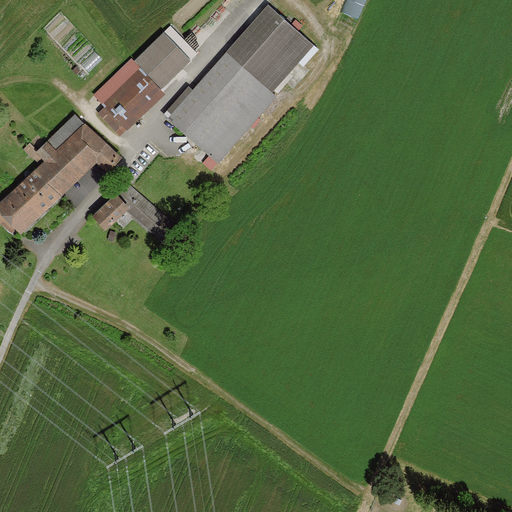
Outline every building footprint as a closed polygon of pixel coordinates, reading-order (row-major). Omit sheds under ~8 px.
[(352,0),(348,12),(366,18),(372,0),(352,0)] [(163,112),(169,117),(269,5),(266,3),(191,87),(187,84),(163,112)] [(312,43),(269,5),(169,117),(176,124),(186,133),(197,143),(210,155),(218,161),(276,97),(269,90),(312,43)] [(170,26),(164,32),(190,60),(197,54),(182,39),(170,26)] [(190,60),(164,32),(163,31),(134,60),(161,88),(190,60)] [(161,88),(134,60),(133,59),(96,95),(106,105),(98,113),(119,134),(164,91),(161,88)] [(58,151),(85,125),(76,116),(49,142),(58,151)] [(121,157),(85,125),(58,151),(49,142),(39,152),(31,144),(26,149),(44,166),(0,208),(0,223),(4,219),(13,228),(16,225),(22,231),(61,193),(98,158),(109,168),(121,157)] [(211,170),(218,161),(210,155),(203,163),(211,170)] [(125,181),(113,194),(126,207),(161,239),(174,226),(125,181)] [(126,207),(113,194),(94,214),(107,226),(126,207)]
